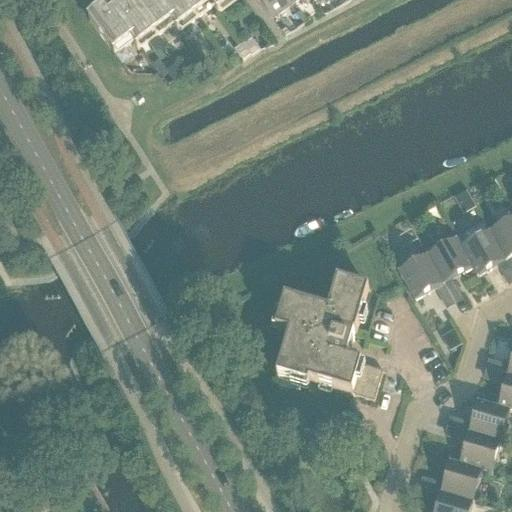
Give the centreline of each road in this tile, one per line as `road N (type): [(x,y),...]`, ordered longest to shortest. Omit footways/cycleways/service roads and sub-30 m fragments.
road 1 (secondary): [(232,511),(0,89)]
road 2 (residential): [(396,511),(391,504),(416,413),(465,385),(484,320),(511,305)]
